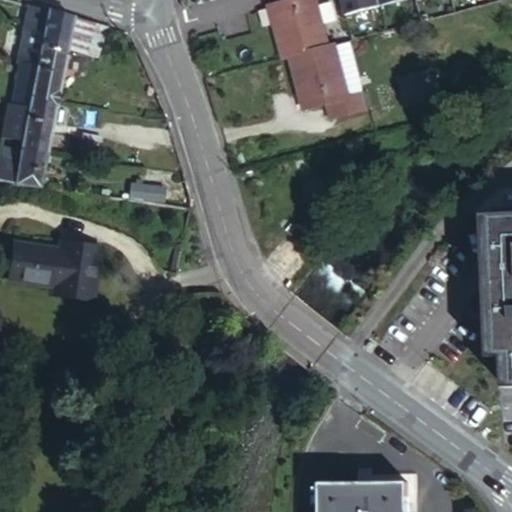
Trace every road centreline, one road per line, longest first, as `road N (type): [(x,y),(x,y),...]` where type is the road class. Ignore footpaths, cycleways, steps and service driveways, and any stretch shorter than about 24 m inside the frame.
road 1 (residential): [(334,353),(258,292),(153,23)]
road 2 (residential): [(334,353),(511,486)]
